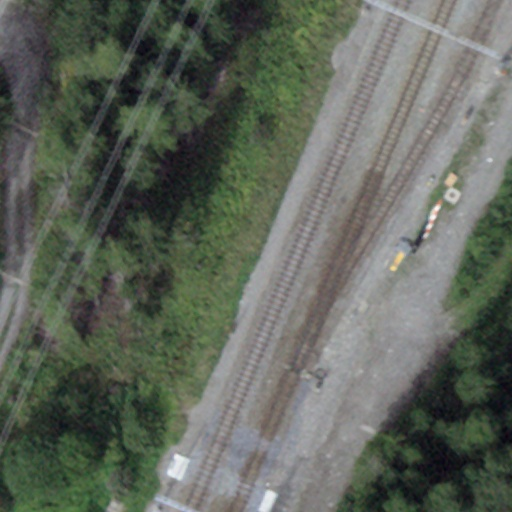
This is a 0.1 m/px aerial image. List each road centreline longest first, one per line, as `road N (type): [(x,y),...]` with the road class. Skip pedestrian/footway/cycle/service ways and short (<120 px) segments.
road 1 (track): [(333,511),(473,201),(511,133)]
road 2 (track): [(0,17),(22,30),(37,68),(0,292)]
